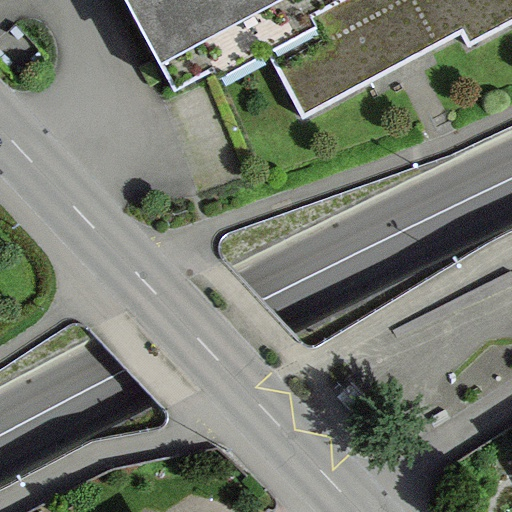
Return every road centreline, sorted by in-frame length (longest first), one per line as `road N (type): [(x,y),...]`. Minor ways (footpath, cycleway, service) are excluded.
road 1 (secondary): [(511,177),(0,440)]
road 2 (residential): [(0,131),(354,511)]
